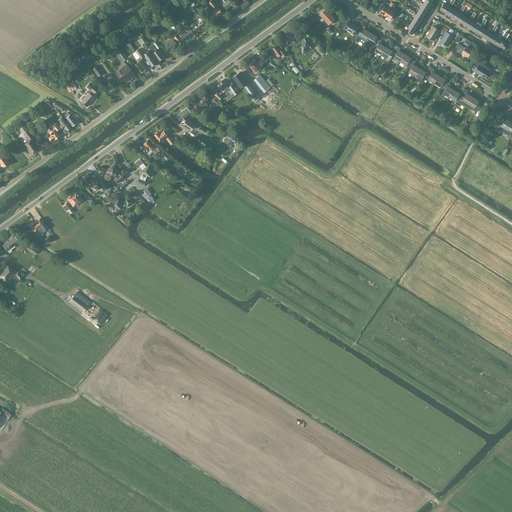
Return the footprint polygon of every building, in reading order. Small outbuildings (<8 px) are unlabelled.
[(209,2),(208,3),(211,7),(212,7),(213,8),(219,16),(222,14),(218,8),(212,0),(210,0),(209,1),(209,2)] [(226,0),(222,4),(226,8),(226,9),(232,4),(228,0),(226,0)] [(443,3),(440,8),(439,9),(445,12),(450,4),(449,4),(448,3),(447,5),(443,3)] [(422,4),(419,9),(425,13),(428,7),(422,4)] [(445,12),(450,16),(454,10),(451,8),(453,6),(451,5),(450,4),(445,12)] [(380,13),(385,16),(389,9),(384,6),(380,13)] [(212,9),(210,10),(212,13),(211,13),(215,19),(219,16),(213,8),(212,9)] [(327,24),(335,17),(326,8),(319,14),(327,24)] [(390,19),(393,14),(394,12),(389,9),(385,16),(390,19)] [(419,9),(416,14),(415,14),(422,18),(425,13),(419,9)] [(450,16),(455,19),(459,13),(454,10),(450,16)] [(415,14),(416,14),(414,13),(413,14),(412,16),(414,17),(412,20),(418,23),(422,18),(415,14)] [(455,19),(461,22),(464,16),(459,13),(455,19)] [(464,16),(461,22),(466,26),(470,20),(464,16)] [(200,18),(190,26),(195,32),(205,25),(200,18)] [(409,25),(415,29),(418,23),(412,20),(409,25)] [(466,26),(471,29),(475,23),(470,20),(466,26)] [(354,34),(358,27),(348,21),(345,26),(342,24),(339,29),(337,32),(339,33),(339,32),(342,34),(343,32),(345,29),(354,34)] [(475,23),(471,29),(477,32),(480,26),(475,23)] [(366,40),(370,33),(364,29),(366,27),(363,25),(359,31),(359,32),(354,40),(358,43),(357,44),(362,47),(366,40)] [(411,34),(415,29),(409,25),(405,30),(411,34)] [(486,30),(483,28),(485,26),(482,25),(481,27),(480,26),(477,32),(482,36),(486,30)] [(438,32),(441,34),(445,28),(442,26),(439,31),(432,26),(426,36),(433,40),(438,32)] [(179,34),(180,35),(184,41),(193,33),(190,28),(186,30),(185,30),(179,34)] [(443,35),(440,41),(447,45),(452,36),(446,32),(447,29),(445,28),(441,34),(443,35)] [(491,33),(486,30),(482,36),(487,39),(491,33)] [(175,32),(171,35),(178,44),(182,42),(175,32)] [(293,46),(296,45),(303,54),(311,48),(310,48),(310,47),(303,38),(296,44),(293,40),(296,38),(291,32),(283,38),(288,44),(290,42),(293,46)] [(374,46),(380,36),(378,34),(376,37),(370,33),(366,40),(372,44),(374,46)] [(496,36),(491,33),(487,39),(493,42),(496,36)] [(380,55),(385,47),(379,43),(383,37),(380,36),(374,46),(376,47),(374,51),(380,55)] [(502,37),(501,36),(500,38),(496,36),(493,42),(498,46),(503,38),(502,37)] [(508,48),(511,43),(507,41),(506,42),(504,41),(506,39),(505,39),(503,38),(498,46),(503,49),(505,46),(508,48)] [(169,42),(164,46),(171,54),(174,51),(173,50),(178,46),(173,40),(169,43),(169,42)] [(461,54),(461,53),(467,56),(471,49),(466,46),(465,48),(457,43),(454,48),(457,51),(457,52),(461,54)] [(159,61),(164,57),(157,49),(157,50),(152,44),(149,47),(153,52),(159,61)] [(277,56),(280,54),(282,57),(286,54),(282,48),(280,50),(276,45),(271,49),(277,56)] [(391,56),(397,47),(395,45),(391,51),(385,47),(380,55),(387,59),(389,60),(391,57),(391,56)] [(400,62),(404,54),(398,50),(400,48),(397,47),(391,56),(391,57),(393,58),(400,62)] [(140,58),(144,55),(139,48),(132,54),(137,60),(140,57),(140,58)] [(146,57),(145,57),(152,66),(156,63),(153,57),(153,56),(149,50),(144,54),(146,57)] [(123,61),(127,58),(123,52),(118,55),(123,61)] [(408,67),(414,57),(412,56),(410,58),(404,54),(400,62),(406,66),(408,67)] [(414,76),(419,68),(413,64),(417,59),(414,57),(408,67),(410,69),(408,72),(414,76)] [(263,71),(260,68),(261,67),(255,59),(248,65),(254,73),(255,74),(259,72),(260,73),(263,71)] [(144,71),(146,69),(140,60),(134,64),(141,73),(142,73),(143,73),(144,72),(144,71)] [(476,67),(474,71),(485,78),(489,72),(483,68),(485,65),(476,60),(473,65),(476,67)] [(130,78),(131,79),(135,76),(126,64),(115,73),(121,80),(125,77),(128,81),(130,78)] [(98,77),(102,73),(96,65),(92,68),(98,77)] [(425,78),(431,68),(429,66),(425,72),(419,68),(414,76),(421,80),(423,76),(425,78)] [(280,83),(288,75),(280,67),(272,76),(280,83)] [(439,76),(432,72),(434,69),(431,68),(425,78),(428,79),(434,83),(439,76)] [(233,76),(232,77),(240,88),(249,82),(246,78),(244,79),(243,78),(239,72),(236,75),(234,75),(233,76)] [(260,75),(254,80),(264,92),(270,87),(260,75)] [(444,85),(448,79),(446,77),(445,79),(439,76),(434,83),(440,87),(442,89),(444,85)] [(103,84),(107,89),(111,95),(119,90),(111,79),(103,84)] [(223,79),(218,83),(223,89),(228,85),(223,79)] [(448,97),(453,90),(447,86),(451,80),(448,79),(444,85),(442,89),(440,92),(442,93),(442,94),(448,97)] [(84,104),(87,106),(95,98),(92,96),(98,89),(90,83),(87,87),(91,90),(89,93),(84,98),(82,97),(80,99),(82,101),(84,103),(83,103),(84,104)] [(213,86),(217,92),(218,93),(220,91),(223,89),(218,83),(213,86)] [(232,84),(228,86),(234,95),(237,92),(232,84)] [(249,85),(245,88),(251,96),(254,93),(249,85)] [(459,99),(465,89),(463,88),(459,94),(453,90),(448,97),(455,101),(457,98),(459,99)] [(468,91),(465,89),(459,99),(461,101),(460,103),(466,107),(472,97),(466,93),(468,91)] [(201,110),(208,105),(205,102),(209,99),(206,94),(198,99),(201,103),(197,105),(197,104),(193,106),(197,111),(200,109),(201,110)] [(472,97),(466,107),(470,109),(471,107),(474,108),(473,110),(476,111),(483,100),(480,98),(479,101),(472,97)] [(55,102),(53,105),(61,111),(63,108),(55,102)] [(189,121),(186,117),(188,115),(189,116),(192,114),(191,113),(187,107),(176,116),(180,121),(182,120),(184,122),(183,124),(191,130),(194,125),(189,121)] [(64,116),(65,118),(72,126),(76,123),(70,114),(69,114),(68,113),(64,116)] [(60,124),(59,125),(62,128),(64,127),(66,130),(70,127),(61,116),(57,120),(60,124)] [(499,122),(496,128),(501,131),(502,130),(509,135),(510,132),(511,129),(511,122),(505,119),(502,124),(499,122)] [(31,154),(38,149),(30,138),(32,137),(22,123),(17,127),(28,141),(24,145),(31,154)] [(55,131),(59,128),(55,123),(51,126),(53,129),(48,133),(50,135),(48,137),(51,141),(59,136),(55,131)] [(158,132),(154,135),(159,142),(168,136),(164,131),(159,134),(158,132)] [(497,144),(493,142),(498,132),(494,131),(487,144),(495,148),(497,144)] [(322,147),(319,132),(305,135),(309,150),(322,147)] [(170,145),(175,141),(171,135),(166,139),(170,145)] [(146,153),(151,149),(151,148),(157,156),(161,152),(155,145),(154,146),(148,140),(143,144),(145,146),(142,148),(146,153)] [(146,177),(151,173),(151,168),(145,165),(145,166),(140,160),(136,163),(141,169),(141,175),(140,179),(139,179),(137,183),(144,186),(145,182),(144,181),(146,177)] [(108,181),(115,176),(116,178),(115,179),(117,183),(124,178),(121,175),(120,176),(118,173),(120,172),(114,164),(106,170),(108,173),(104,175),(108,181)] [(192,180),(195,175),(188,170),(185,174),(192,180)] [(97,189),(101,187),(103,190),(108,186),(103,180),(100,182),(97,177),(90,181),(93,185),(94,184),(97,189)] [(70,204),(74,201),(77,199),(80,197),(77,191),(66,199),(70,204)] [(127,206),(129,206),(132,204),(131,200),(128,199),(126,201),(121,201),(121,200),(116,198),(111,201),(112,207),(117,209),(122,206),(126,205),(127,206)] [(67,202),(63,205),(67,211),(71,208),(67,202)] [(45,225),(40,218),(35,222),(40,228),(43,233),(45,231),(42,226),(45,225)] [(40,228),(35,222),(30,225),(35,232),(37,230),(40,235),(43,233),(40,228)] [(14,236),(3,245),(7,251),(19,243),(14,236)] [(35,254),(38,250),(28,243),(25,248),(35,254)] [(6,263),(0,270),(0,279),(5,284),(17,271),(10,265),(6,263)] [(17,272),(14,275),(20,280),(23,276),(17,272)] [(73,296),(68,302),(82,313),(90,303),(82,297),(79,300),(73,296)]
